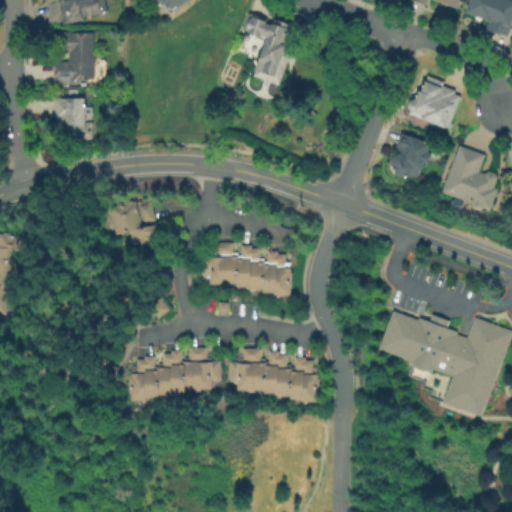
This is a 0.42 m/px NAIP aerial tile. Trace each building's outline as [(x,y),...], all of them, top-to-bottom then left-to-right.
[(58,0),(104,0),(107,14),(99,16),(98,15),(82,18),(83,21),(63,25),(58,0)] [(189,0),(172,13),(165,4),(164,5),(160,0),(189,0)] [(463,0),(460,9),(437,0),(429,0),(427,6),(412,0),(463,0)] [(511,26),(508,36),(500,33),(500,35),(486,29),(489,21),(466,13),(470,0),(511,0),(511,26)] [(292,43),(279,83),(251,74),(261,44),(247,39),(255,14),(291,25),(286,41),(292,43)] [(94,32),(94,81),(77,81),(77,83),(53,83),(54,62),(68,62),(68,54),(59,54),(58,32),(94,32)] [(461,97),(449,129),(409,114),(410,110),(409,106),(411,101),(416,99),(419,91),(421,91),(427,75),(444,82),(443,86),(456,91),(455,94),(461,97)] [(54,99),(85,98),(85,107),(93,107),(93,116),(85,116),(85,123),(93,122),(94,140),(73,141),(73,131),(59,132),(59,120),(54,120),(54,99)] [(401,133),(411,136),(432,144),(429,153),(430,153),(432,157),(430,162),(426,164),(425,163),(422,171),(421,171),(418,180),(409,176),(405,178),(397,175),(392,164),(395,156),(399,154),(400,152),(395,150),(401,133)] [(460,145),(485,155),(479,171),(485,173),(490,171),(495,173),(498,179),(495,187),(499,188),(491,210),(484,207),(483,209),(481,210),(475,208),(474,205),(475,204),(443,192),(460,145)] [(175,235),(154,240),(154,241),(143,244),(142,243),(134,245),(131,232),(117,235),(110,208),(118,207),(117,204),(133,201),(133,202),(136,201),(137,203),(144,201),(145,204),(152,202),(156,221),(146,223),(147,226),(164,222),(165,226),(172,225),(175,235)] [(0,232),(4,233),(4,231),(18,232),(17,234),(25,234),(24,249),(21,249),(20,264),(17,263),(16,276),(13,276),(12,289),(11,289),(9,316),(0,315),(0,232)] [(216,242),(234,242),(234,253),(239,253),(239,256),(242,256),(242,245),(252,245),(252,248),(260,248),(260,259),(265,259),(265,261),(269,261),(268,251),(279,251),(279,254),(286,254),(287,261),(291,261),(291,272),(293,272),(293,288),(291,288),(292,296),(276,296),(276,293),(263,293),(263,290),(250,290),(250,287),(237,287),(237,284),(211,284),(211,275),(203,276),(203,256),(212,255),(212,250),(216,250),(216,242)] [(150,307),(162,298),(171,310),(159,319),(150,307)] [(220,302),(228,303),(228,312),(219,311),(220,302)] [(480,414),(511,331),(474,316),(467,336),(447,328),(451,319),(433,313),(430,320),(394,307),(379,345),(412,358),(410,362),(428,369),(430,364),(451,374),(443,398),(480,414)] [(156,357),(156,367),(159,367),(159,364),(163,364),(163,353),(172,353),(172,351),(182,351),(182,361),(186,361),(186,358),(189,358),(189,348),(208,348),(208,355),(212,355),(212,361),(221,361),(221,381),(213,381),(213,389),(186,389),(186,392),(173,392),(173,395),(160,395),(160,398),(147,398),(147,401),(132,401),(132,393),(131,393),(131,378),(132,378),(132,374),(134,374),(134,366),(137,366),(137,359),(145,359),(145,357),(156,357)] [(231,362),(239,362),(239,356),(244,356),(244,349),(262,349),(262,359),(266,359),(266,362),(269,362),(269,352),(280,352),(280,354),(288,354),(288,365),(292,365),(292,368),(296,368),(295,357),(306,357),(306,360),(314,360),(314,367),(318,367),(318,375),(319,375),(319,379),(320,378),(320,394),(319,394),(319,402),(304,402),(304,399),(291,399),(291,396),(277,396),(277,393),(265,393),(265,390),(238,390),(238,382),(231,382),(231,362)]
